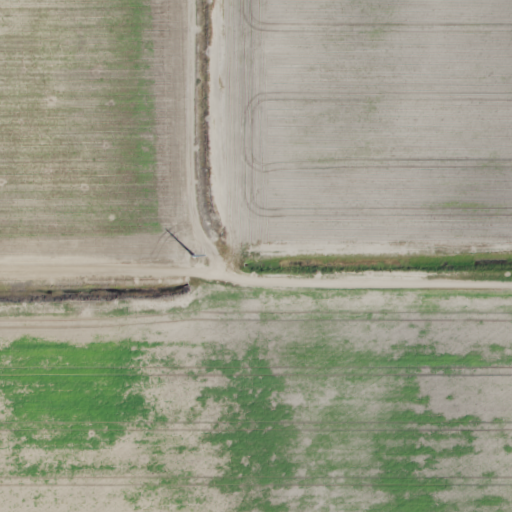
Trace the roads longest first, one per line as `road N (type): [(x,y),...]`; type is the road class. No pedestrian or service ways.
road 1 (track): [(0,278),(511,281)]
road 2 (track): [(215,278),(214,0)]
